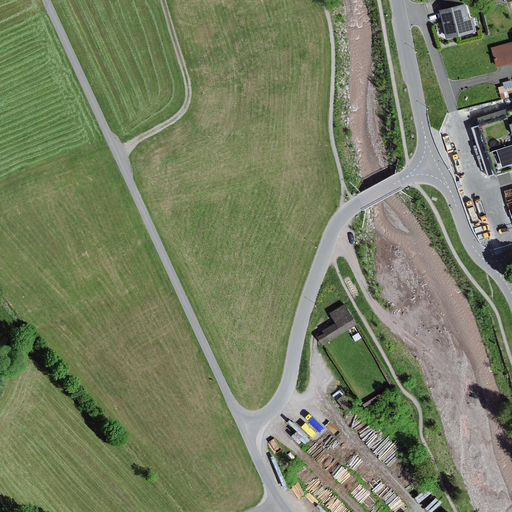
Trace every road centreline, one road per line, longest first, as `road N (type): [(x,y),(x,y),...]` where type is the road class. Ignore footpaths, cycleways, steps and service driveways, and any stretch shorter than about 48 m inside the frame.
road 1 (residential): [(45,0),(244,425)]
road 2 (residential): [(430,164),(341,218),(304,315),(289,389),(267,416),(244,425)]
road 3 (residential): [(430,164),(398,0)]
road 4 (residential): [(491,265),(474,250),(448,184),(430,164)]
